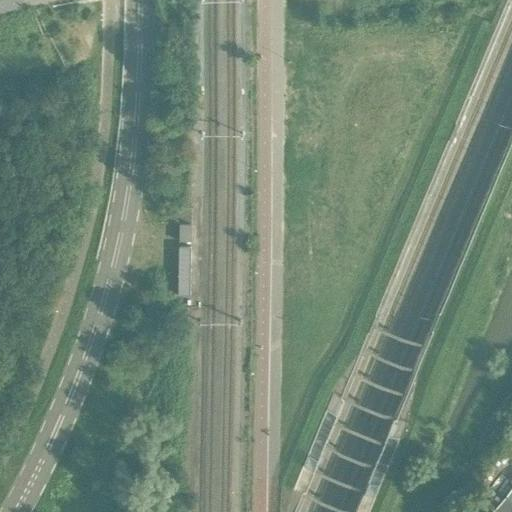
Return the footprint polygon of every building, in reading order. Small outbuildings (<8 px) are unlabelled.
[(301,511),(307,499),(322,461),(336,428),(349,396),(363,362),(376,329),(390,296),(410,249),(432,195),(456,137),(479,84),(502,30),(511,4),(511,0),(510,0),(498,29),(475,83),(453,136),(429,193),(406,247),(387,294),(373,328),(362,353),(359,361),(345,395),(332,426),(319,460),(303,498),(297,511),(355,511),(413,373),(431,327),(480,211),(511,134),(511,123),(476,209),(428,326),(351,511),(301,511)] [(191,241),(192,224),(180,224),(179,240),(191,241)] [(190,294),(191,246),(179,246),(178,294),(190,294)] [(480,494),(511,456),(503,450),(473,488),(480,494)] [(511,511),(511,487),(492,511),(511,511)]
